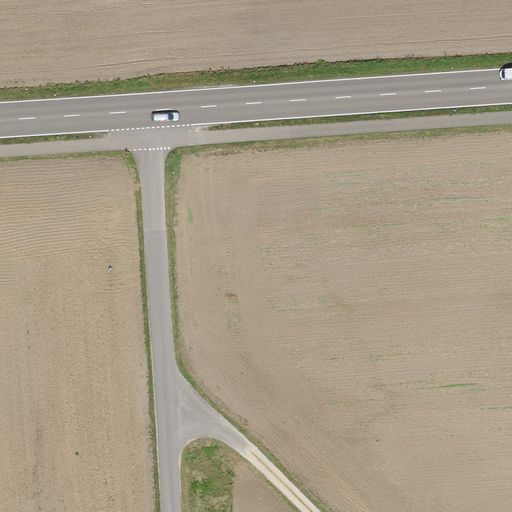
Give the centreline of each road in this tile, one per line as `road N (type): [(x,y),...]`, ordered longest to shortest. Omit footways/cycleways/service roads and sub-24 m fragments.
road 1 (primary): [(0,119),(511,88)]
road 2 (track): [(170,511),(146,109)]
road 3 (track): [(164,408),(218,428),(311,511)]
